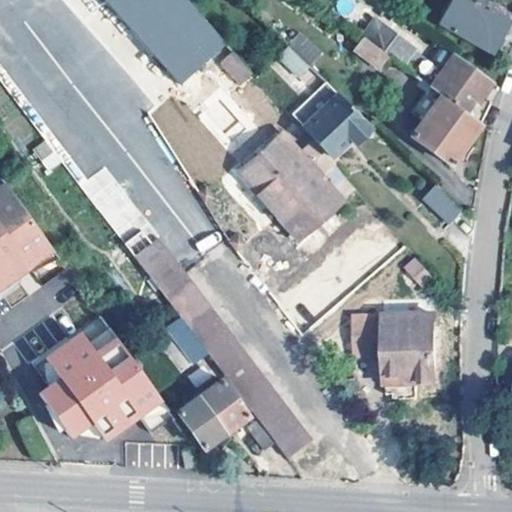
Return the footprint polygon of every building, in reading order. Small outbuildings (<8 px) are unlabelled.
[(220,45),(179,0),(94,0),(172,87),(220,45)] [(509,20),(472,0),(454,0),(438,29),(489,57),(509,20)] [(394,38),(375,23),(363,40),(382,54),(394,38)] [(395,64),(402,69),(415,53),(394,38),(382,54),(389,60),(395,64)] [(379,72),(389,60),(382,54),(363,40),(354,52),(379,72)] [(307,69),(287,49),(274,60),(296,80),(307,69)] [(238,87),(253,73),(233,50),(218,63),(238,87)] [(430,90),(440,98),(464,115),(474,101),(478,104),(492,84),(454,56),(430,90)] [(402,69),(395,64),(390,70),(398,75),(394,82),(419,100),(428,88),(402,69)] [(201,185),(231,160),(174,93),(144,118),(201,185)] [(369,132),(336,97),(302,130),(329,160),(348,142),(353,147),(369,132)] [(464,115),(440,98),(411,139),(451,168),(480,128),(464,115)] [(238,174),(278,219),(294,205),(290,201),(301,191),(292,181),(308,167),(281,136),(238,174)] [(31,151),(49,172),(62,161),(45,140),(31,151)] [(320,155),(308,167),(292,181),(301,191),(290,201),(294,205),(278,219),(297,242),(353,192),(320,155)] [(0,188),(0,289),(50,254),(2,187),(0,188)] [(462,214),(437,189),(425,203),(450,228),(462,214)] [(225,380),(255,420),(274,445),(286,462),(311,443),(202,297),(156,237),(131,255),(173,312),(180,320),(207,356),(225,380)] [(444,294),(427,276),(417,285),(434,303),(444,294)] [(393,322),(393,309),(374,309),(374,322),(393,322)] [(207,356),(180,320),(168,327),(166,324),(160,327),(191,367),(207,356)] [(364,372),(395,371),(395,383),(395,393),(415,393),(415,400),(446,401),(444,329),(363,331),(364,372)] [(169,383),(148,355),(131,367),(143,383),(152,395),(169,383)] [(255,420),(225,380),(220,383),(247,419),(242,423),(246,427),(255,420)] [(220,383),(198,399),(225,435),(242,423),(247,419),(220,383)] [(225,435),(198,399),(176,415),(202,451),(225,435)] [(472,407),(455,408),(456,427),(473,425),(472,407)] [(274,445),(255,420),(246,427),(244,428),(262,453),(274,445)] [(195,447),(185,443),(178,460),(186,463),(189,464),(195,447)]
